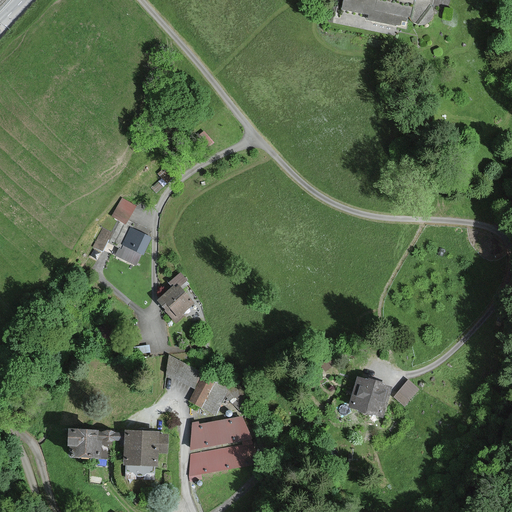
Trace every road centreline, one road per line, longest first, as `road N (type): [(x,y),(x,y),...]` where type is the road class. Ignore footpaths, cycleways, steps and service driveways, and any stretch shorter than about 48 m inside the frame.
road 1 (unclassified): [(138,0),(319,196),(366,215),(461,222)]
road 2 (unknown): [(422,220),(383,303),(396,378)]
road 3 (track): [(396,378),(453,350),(490,312),(511,271)]
